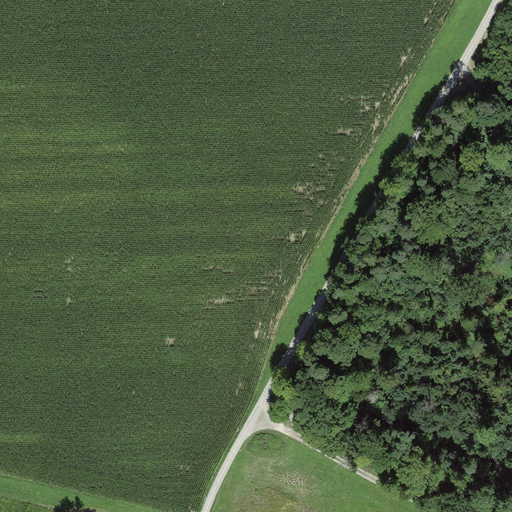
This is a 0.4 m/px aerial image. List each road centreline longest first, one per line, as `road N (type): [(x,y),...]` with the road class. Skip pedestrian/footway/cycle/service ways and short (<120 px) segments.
road 1 (track): [(491,0),(456,80),(255,418),(208,511)]
road 2 (track): [(255,418),(445,511)]
